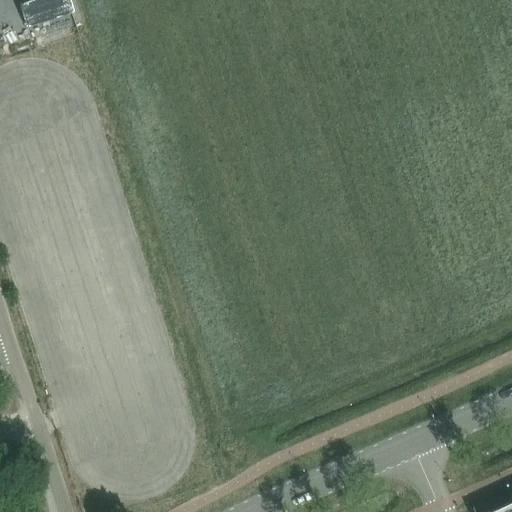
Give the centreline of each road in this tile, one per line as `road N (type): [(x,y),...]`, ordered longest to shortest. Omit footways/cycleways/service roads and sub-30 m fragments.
road 1 (residential): [(65,511),(0,303)]
road 2 (secondary): [(265,511),(420,444)]
